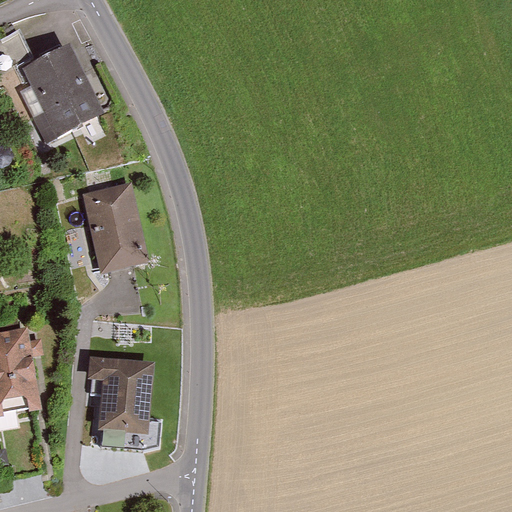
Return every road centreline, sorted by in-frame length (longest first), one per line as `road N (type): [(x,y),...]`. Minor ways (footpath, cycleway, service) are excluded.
road 1 (unclassified): [(90,0),(173,156),(205,299),(194,478)]
road 2 (residential): [(194,478),(24,511)]
